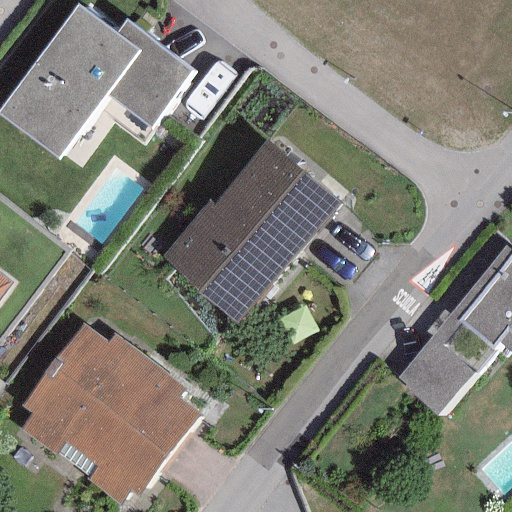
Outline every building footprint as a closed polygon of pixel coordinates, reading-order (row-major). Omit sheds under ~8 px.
[(115,34),(77,6),(0,110),(0,116),(57,159),(106,96),(149,128),(195,73),(126,20),(115,34)] [(340,203),(265,140),(213,205),(208,201),(162,257),(236,327),(340,203)] [(511,251),(507,247),(397,378),(435,416),(494,351),(490,349),(505,329),(511,335),(511,251)] [(0,274),(0,297),(11,283),(0,274)] [(138,497),(199,417),(176,399),(183,389),(114,336),(107,343),(82,326),(22,407),(30,413),(17,430),(55,459),(66,444),(97,467),(86,481),(118,505),(129,490),(138,497)]
